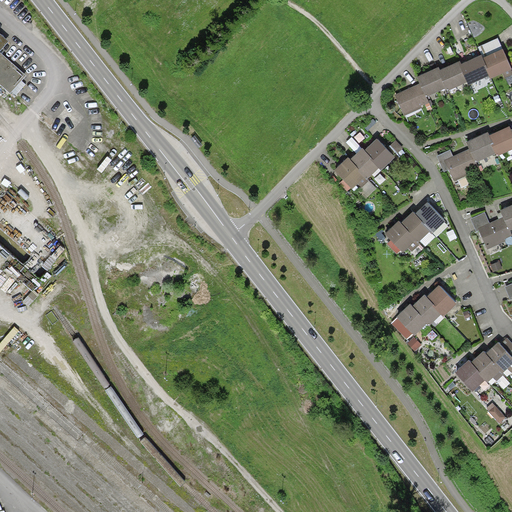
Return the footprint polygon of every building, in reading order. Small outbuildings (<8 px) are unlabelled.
[(0,30),(0,51),(10,40),(0,30)] [(485,58),(483,59),(488,70),(487,71),(490,77),(491,80),(503,74),(505,79),(511,75),(511,70),(503,50),(485,58)] [(0,85),(10,94),(26,76),(0,52),(0,85)] [(464,64),(462,65),(466,72),(463,74),(467,83),(469,87),(490,77),(487,71),(488,70),(483,59),(482,56),(464,64)] [(443,70),(441,71),(444,78),(441,80),(446,89),(447,92),(467,83),(463,74),(466,72),(462,65),(461,62),(443,70)] [(421,76),(417,78),(419,84),(424,94),(425,93),(427,97),(446,89),(441,80),(444,78),(441,71),(439,68),(421,76)] [(424,94),(419,84),(406,89),(395,94),(405,116),(423,108),(422,106),(429,103),(427,97),(425,93),(424,94)] [(511,131),(511,130),(510,128),(493,135),(491,136),(494,144),(491,145),(495,154),(497,158),(511,150),(511,131)] [(491,136),(489,133),(471,141),(466,143),(469,150),(475,164),(477,163),(495,154),(491,145),(494,144),(491,136)] [(383,170),(395,158),(377,140),(369,148),(365,151),(381,168),(383,170)] [(396,141),(392,146),(398,153),(403,148),(396,141)] [(365,151),(363,148),(354,157),(350,160),(368,180),(381,168),(365,151)] [(475,164),(469,150),(467,151),(453,157),(450,150),(437,156),(444,172),(448,170),(454,182),(472,174),(471,171),(479,168),(477,163),(475,164)] [(350,160),(349,158),(340,166),(335,172),(343,181),(341,183),(348,191),(351,189),(353,190),(358,185),(362,188),(369,181),(368,180),(350,160)] [(445,222),(428,203),(420,211),(416,215),(423,222),(421,223),(430,233),(432,235),(445,222)] [(511,206),(505,210),(500,212),(503,218),(509,232),(510,231),(511,230),(511,206)] [(416,215),(414,213),(405,221),(402,224),(419,243),(430,233),(421,223),(423,222),(416,215)] [(478,230),(487,249),(505,241),(504,239),(511,235),(510,231),(509,232),(503,218),(502,218),(490,224),(485,213),(471,219),(477,231),(478,230)] [(402,224),(400,222),(391,230),(386,235),(391,241),(387,244),(397,255),(401,252),(403,254),(409,249),(412,252),(420,245),(419,243),(402,224)] [(500,261),(490,265),(493,273),(503,269),(500,261)] [(458,299),(440,281),(430,291),(428,292),(434,298),(433,300),(441,309),(444,312),(458,299)] [(428,292),(425,290),(415,300),(413,301),(422,310),(421,312),(428,319),(430,321),(441,309),(433,300),(434,298),(428,292)] [(413,301),(410,299),(399,310),(397,312),(416,331),(428,319),(421,312),(422,310),(413,301)] [(422,343),(414,336),(408,342),(415,350),(422,343)] [(502,341),(499,338),(488,348),(487,349),(494,358),(493,359),(502,370),(507,366),(511,371),(511,370),(511,341),(507,336),(502,341)] [(487,349),(484,347),(474,356),(472,358),(480,367),(479,368),(486,376),(488,378),(492,374),(497,379),(505,372),(502,370),(493,359),(494,358),(487,349)] [(472,358),(469,355),(459,365),(455,368),(473,387),(486,376),(479,368),(480,367),(472,358)] [(507,417),(495,406),(490,412),(502,424),(507,417)]
